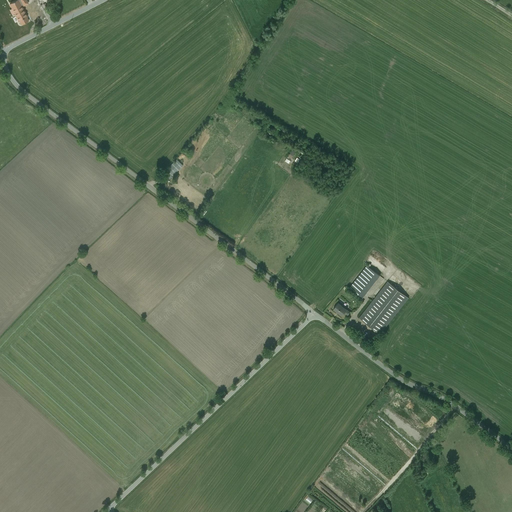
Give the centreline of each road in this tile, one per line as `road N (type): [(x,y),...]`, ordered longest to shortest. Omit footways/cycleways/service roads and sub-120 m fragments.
road 1 (unclassified): [(313,313),(25,92),(0,51)]
road 2 (unclassified): [(313,313),(107,511)]
road 3 (unclassified): [(511,448),(449,403),(404,383),(313,313)]
